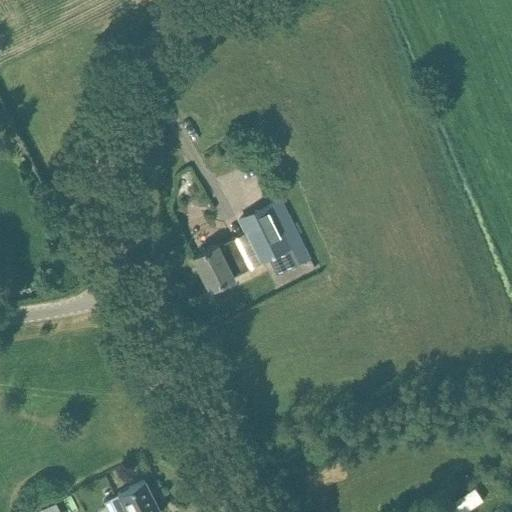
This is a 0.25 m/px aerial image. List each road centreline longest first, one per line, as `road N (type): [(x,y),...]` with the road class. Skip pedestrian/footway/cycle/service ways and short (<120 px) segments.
road 1 (unclassified): [(118,269),(105,210),(113,118),(129,78),(163,34),(207,0)]
road 2 (unclassified): [(233,511),(130,309)]
